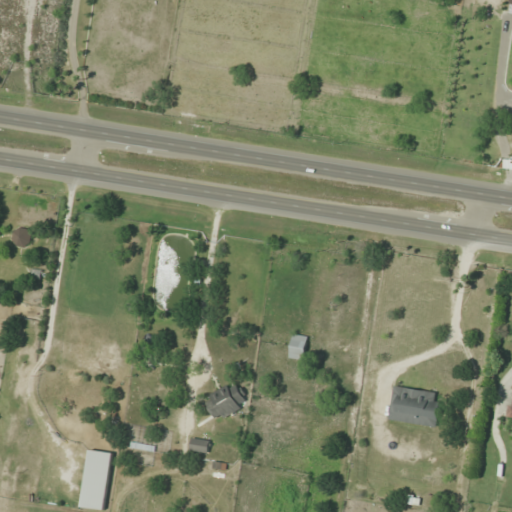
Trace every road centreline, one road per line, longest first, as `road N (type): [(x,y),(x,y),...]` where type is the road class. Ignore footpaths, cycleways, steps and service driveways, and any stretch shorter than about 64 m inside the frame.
road 1 (primary): [(511,198),(0,115)]
road 2 (primary): [(0,158),(511,240)]
